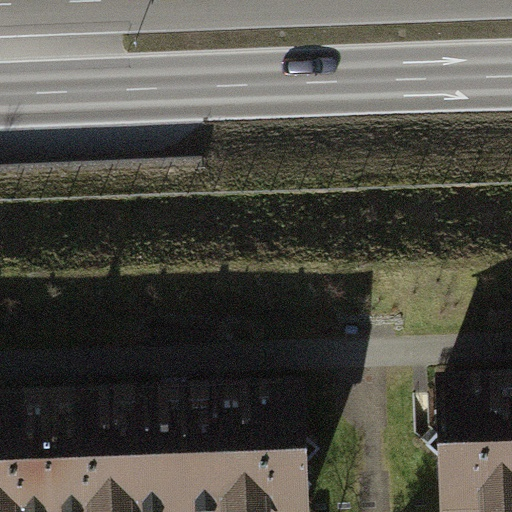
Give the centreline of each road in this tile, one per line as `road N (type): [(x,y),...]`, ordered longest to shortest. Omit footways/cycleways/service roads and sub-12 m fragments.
road 1 (primary): [(0,93),(511,75)]
road 2 (primary): [(145,0),(0,6)]
